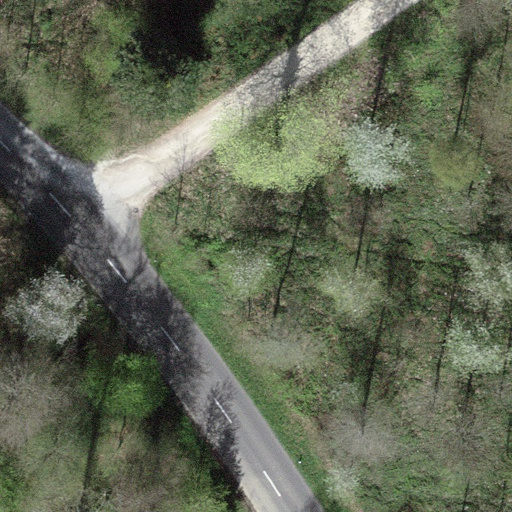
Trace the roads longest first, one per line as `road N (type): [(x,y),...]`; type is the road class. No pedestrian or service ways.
road 1 (tertiary): [(0,158),(73,232),(265,511)]
road 2 (track): [(406,0),(73,232)]
